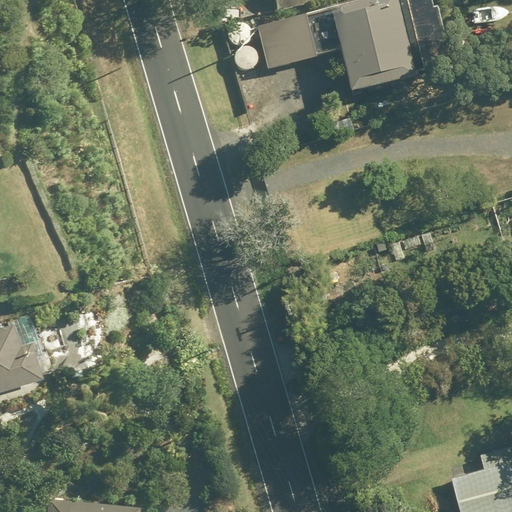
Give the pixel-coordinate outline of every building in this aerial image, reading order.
[(273,0),(276,12),(326,0),(273,0)] [(356,96),(421,80),(402,0),(401,0),(337,15),(356,96)] [(257,70),(248,23),(224,27),(232,75),(257,70)] [(265,71),(313,62),(306,25),(258,34),(265,71)] [(32,344),(20,347),(14,328),(0,332),(0,395),(43,383),(32,344)] [(511,511),(511,449),(505,452),(508,464),(453,478),(461,511),(511,511)] [(140,511),(50,503),(48,511),(140,511)]
